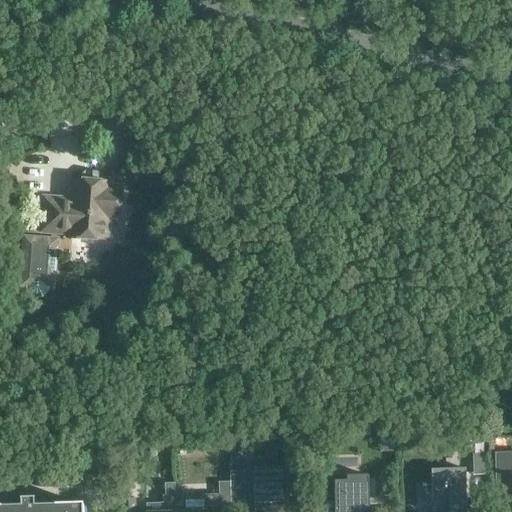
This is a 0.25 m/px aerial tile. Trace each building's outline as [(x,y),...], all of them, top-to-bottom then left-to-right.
[(108,183),(99,183),(95,178),(87,178),(83,181),(74,181),(72,203),(46,201),(43,230),(70,232),(69,237),(104,240),(106,214),(119,215),(121,190),(108,188),(108,183)] [(31,300),(34,301),(38,301),(40,301),(43,300),(46,298),(47,295),(49,292),(49,287),(51,288),(55,240),(25,238),(22,285),(24,285),(24,290),(25,294),(28,298),(31,300)] [(511,495),(511,452),(496,453),(497,496),(511,495)] [(285,467),(251,468),(252,503),(253,503),(253,511),(285,511),(280,511),(280,502),(286,502),(285,467)] [(431,511),(465,511),(464,470),(430,471),(431,511)] [(242,511),(241,471),(228,472),(229,511),(242,511)] [(333,499),(321,499),(321,511),(366,511),(366,476),(333,477),(333,499)] [(175,511),(174,500),(176,500),(175,483),(165,483),(166,496),(163,496),(163,503),(146,504),(146,511),(175,511)] [(175,511),(218,511),(217,485),(201,486),(202,500),(176,500),(174,500),(175,511)] [(380,497),(380,511),(393,511),(393,497),(380,497)] [(0,511),(80,511),(81,504),(33,505),(32,498),(18,498),(18,506),(0,506),(0,511)] [(122,499),(121,511),(135,511),(136,499),(122,499)]
